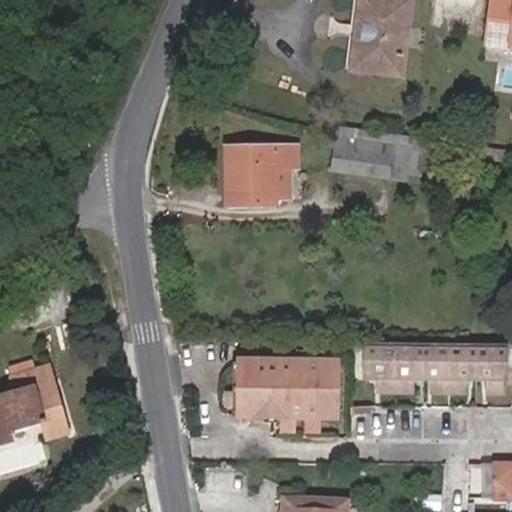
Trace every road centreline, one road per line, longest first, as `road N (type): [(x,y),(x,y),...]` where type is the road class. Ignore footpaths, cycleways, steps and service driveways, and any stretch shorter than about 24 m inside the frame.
road 1 (tertiary): [(125,169),(177,511)]
road 2 (tertiary): [(185,0),(125,169)]
road 3 (residential): [(0,259),(125,169)]
